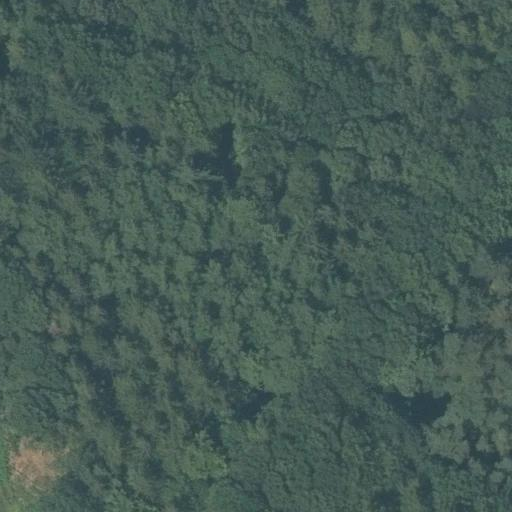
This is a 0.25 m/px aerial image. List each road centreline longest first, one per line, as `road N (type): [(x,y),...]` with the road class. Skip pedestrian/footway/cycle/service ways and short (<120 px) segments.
road 1 (track): [(0,247),(332,441)]
road 2 (track): [(332,441),(511,131)]
road 3 (track): [(332,441),(396,474),(445,511)]
